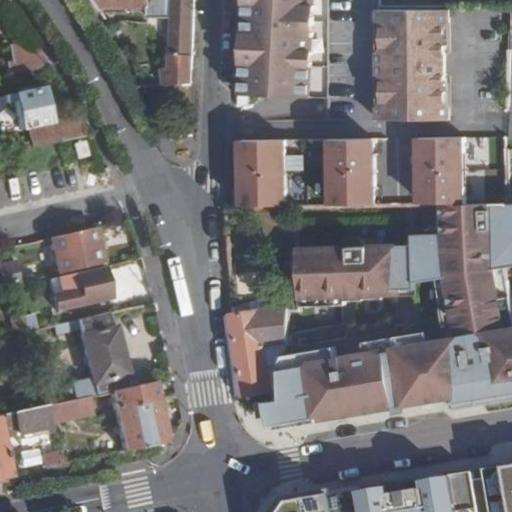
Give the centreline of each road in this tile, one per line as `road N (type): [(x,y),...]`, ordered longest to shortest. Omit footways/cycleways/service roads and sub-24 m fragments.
road 1 (secondary): [(225,473),(511,425)]
road 2 (secondary): [(181,257),(118,105),(53,0)]
road 3 (residential): [(181,257),(211,170),(215,0)]
road 4 (secondary): [(181,257),(225,473)]
road 5 (secondary): [(32,511),(225,473)]
